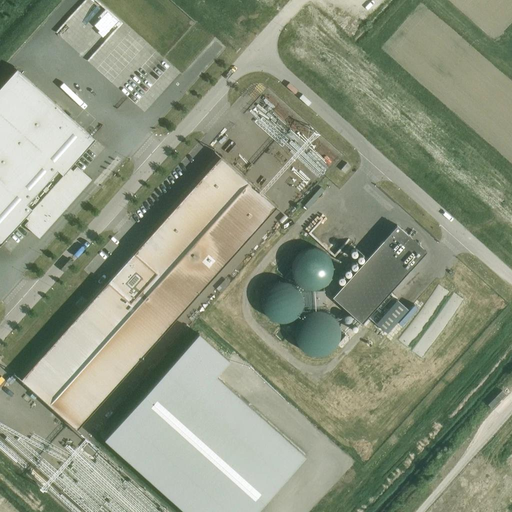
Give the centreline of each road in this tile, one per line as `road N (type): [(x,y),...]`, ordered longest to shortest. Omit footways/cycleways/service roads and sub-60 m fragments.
road 1 (unclassified): [(0,334),(256,48)]
road 2 (unclassified): [(256,48),(511,279)]
